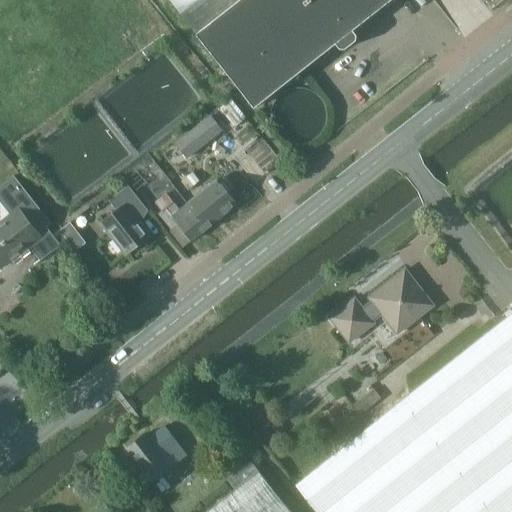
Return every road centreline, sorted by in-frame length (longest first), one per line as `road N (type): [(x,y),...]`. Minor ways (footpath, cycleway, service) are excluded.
road 1 (secondary): [(0,461),(511,54)]
road 2 (unknown): [(475,83),(421,32),(401,36),(336,89)]
